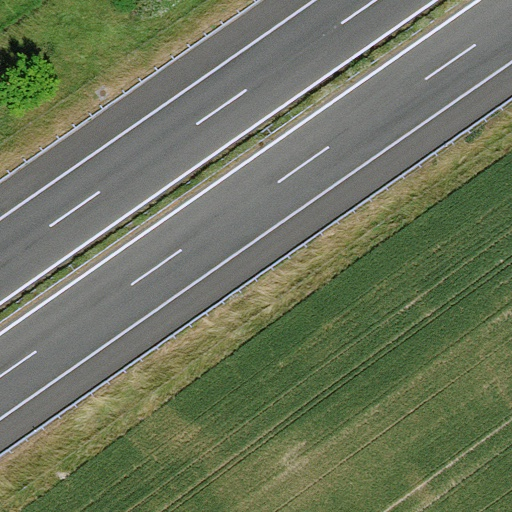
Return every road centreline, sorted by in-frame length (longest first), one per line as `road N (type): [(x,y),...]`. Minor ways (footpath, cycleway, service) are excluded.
road 1 (motorway): [(0,378),(511,21)]
road 2 (motorway): [(374,0),(0,260)]
